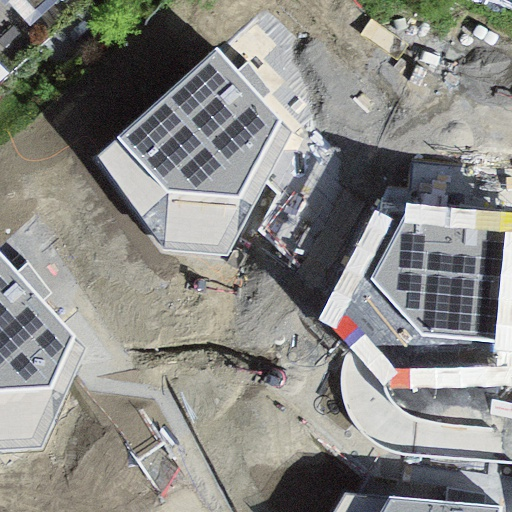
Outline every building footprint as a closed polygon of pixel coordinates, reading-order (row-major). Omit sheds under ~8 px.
[(75,0),(0,0),(0,13),(5,9),(32,39),(75,0)] [(290,0),(336,44),(360,19),(339,0),(290,0)] [(216,49),(99,155),(161,247),(227,256),(291,132),(216,49)] [(511,264),(511,224),(387,212),(334,315),(392,376),(503,375),(511,264)] [(0,254),(0,449),(43,448),(86,349),(0,254)] [(500,511),(501,507),(346,493),(335,511),(500,511)]
